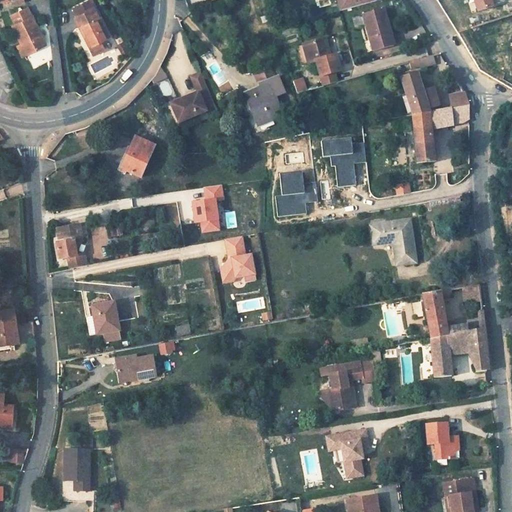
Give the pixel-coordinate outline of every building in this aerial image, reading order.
[(91,0),(89,0),(74,8),(78,16),(75,17),(80,27),(83,26),(87,35),(92,44),(109,36),(100,17),(98,17),(94,9),(95,8),(91,0)] [(374,0),(349,0),(352,8),(375,2),(374,0)] [(493,0),(475,0),(479,12),(495,6),(493,0)] [(27,7),(11,15),(16,24),(12,25),(21,43),(24,41),(29,53),(45,45),(27,7)] [(363,15),(374,51),(394,46),(383,10),(363,15)] [(479,25),(465,30),(467,38),(474,37),(472,32),(481,30),(479,25)] [(316,61),(320,76),(322,86),(336,82),(333,72),(340,70),(336,55),(330,57),(325,38),(305,44),(310,63),(316,61)] [(21,43),(16,45),(22,56),(29,53),(24,41),(21,43)] [(129,58),(124,47),(118,50),(123,61),(129,58)] [(433,55),(409,62),(411,69),(420,66),(420,69),(435,64),(433,55)] [(177,122),(205,111),(204,109),(213,105),(198,72),(189,76),(196,92),(169,104),(177,122)] [(411,113),(412,115),(429,112),(428,110),(440,106),(433,88),(423,92),(417,73),(400,78),(406,97),(411,113)] [(306,91),(302,79),(293,82),(296,94),(306,91)] [(269,85),(245,94),(258,126),(281,116),(269,85)] [(464,92),(448,95),(450,108),(451,107),(468,104),(464,92)] [(406,97),(402,98),(407,114),(411,113),(406,97)] [(468,104),(451,107),(453,126),(461,125),(469,119),(468,104)] [(429,112),(412,115),(417,163),(434,162),(431,129),(442,127),(443,131),(447,130),(447,127),(453,126),(451,107),(450,108),(429,112)] [(154,145),(134,137),(120,169),(140,177),(154,145)] [(405,184),(395,186),(397,197),(404,196),(405,206),(411,204),(410,195),(408,181),(404,181),(405,184)] [(192,201),(195,224),(201,223),(202,233),(221,231),(218,200),(224,199),(223,184),(204,186),(205,199),(192,201)] [(429,188),(414,191),(414,194),(416,204),(431,201),(429,188)] [(227,213),(228,226),(236,225),(235,212),(227,213)] [(409,220),(369,225),(372,244),(388,241),(388,240),(392,239),(396,265),(416,263),(409,220)] [(79,225),(60,228),(62,242),(57,243),(60,259),(67,258),(70,269),(87,266),(85,253),(76,255),(74,243),(82,241),(79,225)] [(241,237),(225,240),(229,259),(227,263),(221,271),(223,283),(233,282),(235,278),(245,276),(254,274),(251,255),(245,256),(241,237)] [(480,284),(462,287),(464,304),(481,301),(480,284)] [(439,291),(422,295),(428,324),(445,321),(441,297),(439,291)] [(113,302),(92,306),(94,321),(97,321),(99,334),(119,331),(113,302)] [(480,327),(486,326),(484,310),(478,311),(480,327)] [(13,311),(0,312),(0,346),(18,344),(13,311)] [(261,313),(263,321),(273,319),(271,311),(261,313)] [(445,321),(428,324),(430,339),(447,336),(446,328),(445,321)] [(466,324),(446,328),(447,336),(468,332),(466,324)] [(189,325),(176,328),(177,336),(190,334),(189,325)] [(489,368),(484,329),(447,336),(430,339),(434,378),(452,376),(449,355),(476,351),(472,364),(475,372),(486,371),(489,368)] [(377,340),(362,343),(364,351),(379,348),(377,340)] [(175,353),(175,341),(159,342),(160,353),(175,353)] [(379,351),(372,352),(373,364),(381,363),(379,351)] [(135,356),(115,360),(119,379),(130,378),(131,381),(156,376),(152,357),(136,360),(135,356)] [(359,363),(334,367),(335,375),(330,376),(332,390),(322,391),(324,401),(333,412),(355,408),(351,386),(350,387),(348,380),(362,378),(359,363)] [(0,428),(11,429),(12,407),(2,406),(3,395),(0,394),(0,428)] [(446,423),(426,425),(427,445),(435,444),(436,459),(454,458),(453,451),(458,450),(458,442),(448,443),(447,437),(446,423)] [(361,448),(358,430),(325,436),(327,450),(334,449),(338,471),(343,470),(344,478),(355,476),(352,459),(351,452),(353,451),(353,449),(361,448)] [(327,450),(325,436),(318,437),(321,452),(327,450)] [(10,451),(0,450),(0,460),(10,461),(10,451)] [(89,450),(65,450),(64,480),(74,480),(76,480),(77,490),(89,490),(89,450)] [(23,453),(13,453),(13,464),(23,464),(23,453)] [(452,497),(454,511),(476,511),(475,506),(479,505),(475,479),(450,483),(446,484),(448,497),(452,497)] [(89,490),(77,490),(77,492),(77,501),(88,501),(89,490)] [(77,492),(62,492),(62,501),(77,501),(77,492)] [(374,511),(372,497),(344,501),(345,511),(374,511)] [(120,500),(112,501),(113,510),(121,509),(120,500)]
